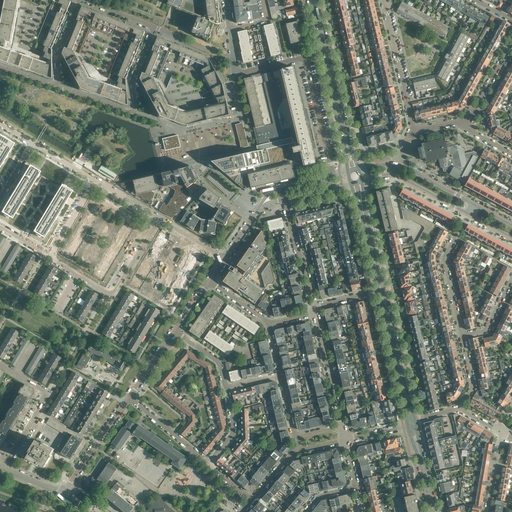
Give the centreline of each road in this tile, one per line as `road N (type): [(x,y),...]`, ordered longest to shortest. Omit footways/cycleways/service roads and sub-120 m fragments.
road 1 (residential): [(155,27),(132,80),(133,111),(57,87)]
road 2 (residential): [(156,217),(111,291),(42,254)]
road 3 (residential): [(4,469),(46,394),(0,366)]
road 4 (secondary): [(359,169),(321,37)]
road 5 (residential): [(413,132),(382,0)]
road 6 (residential): [(461,336),(444,260),(468,213)]
road 7 (secondary): [(323,53),(347,172)]
road 8 (residential): [(329,176),(305,58)]
